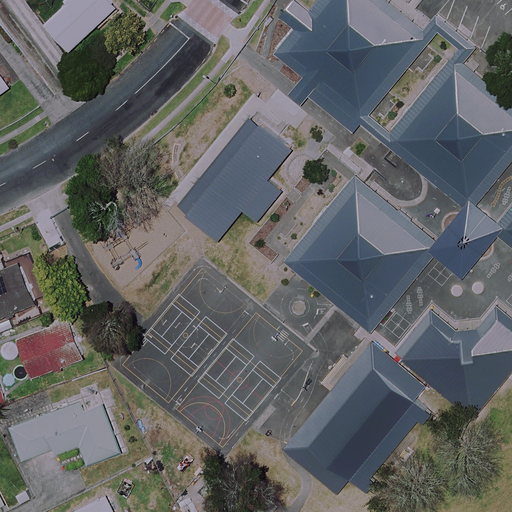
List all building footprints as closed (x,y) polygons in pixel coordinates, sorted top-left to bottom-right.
[(118,7),(111,0),(70,0),(46,23),(71,50),(118,7)] [(424,42),(375,0),(310,0),(261,58),(346,131),(424,42)] [(511,142),(511,113),(442,52),(364,141),(449,215),(511,142)] [(0,95),(11,87),(0,72),(0,95)] [(427,240),(342,166),(264,255),(349,329),(427,240)] [(511,189),(477,230),(511,260),(511,189)] [(0,318),(37,303),(20,262),(0,270),(0,318)] [(511,387),(511,299),(470,264),(392,353),(477,427),(511,387)] [(84,357),(68,318),(15,339),(31,378),(84,357)] [(408,403),(365,366),(295,446),(338,483),(408,403)] [(102,404),(84,410),(79,398),(9,423),(22,459),(55,447),(57,453),(80,444),(87,463),(119,452),(102,404)] [(115,511),(108,496),(75,511),(115,511)]
